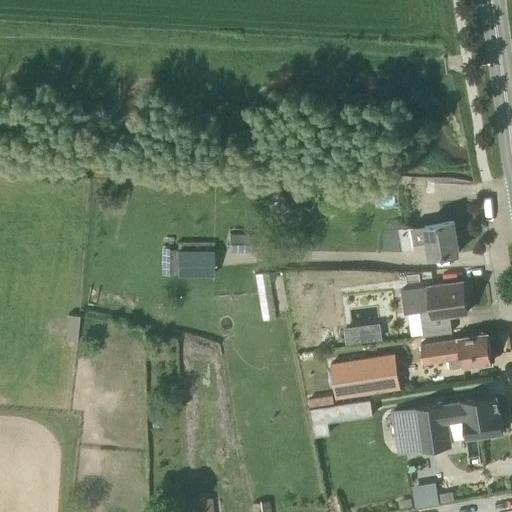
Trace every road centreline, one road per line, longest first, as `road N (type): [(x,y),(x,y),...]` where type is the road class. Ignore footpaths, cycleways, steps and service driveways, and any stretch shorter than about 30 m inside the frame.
road 1 (residential): [(511,213),(492,216),(511,344)]
road 2 (primary): [(511,139),(492,0)]
